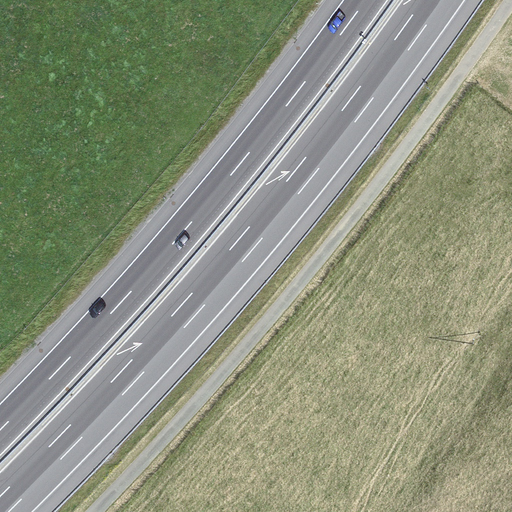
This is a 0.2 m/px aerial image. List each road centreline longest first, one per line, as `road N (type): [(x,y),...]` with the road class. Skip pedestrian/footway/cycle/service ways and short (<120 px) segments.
road 1 (motorway): [(0,508),(232,260),(434,0)]
road 2 (track): [(96,511),(319,259),(511,3)]
road 3 (motorway): [(366,0),(189,224),(0,430)]
